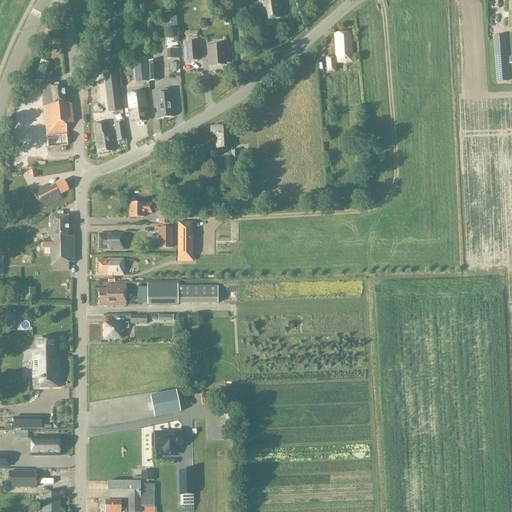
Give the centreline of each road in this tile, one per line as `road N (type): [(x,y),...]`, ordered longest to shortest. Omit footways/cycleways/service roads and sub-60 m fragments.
road 1 (track): [(378,0),(394,160),(387,199),(364,209),(207,219)]
road 2 (unclassified): [(80,511),(79,178)]
road 3 (unclassified): [(79,178),(229,102),(355,0)]
